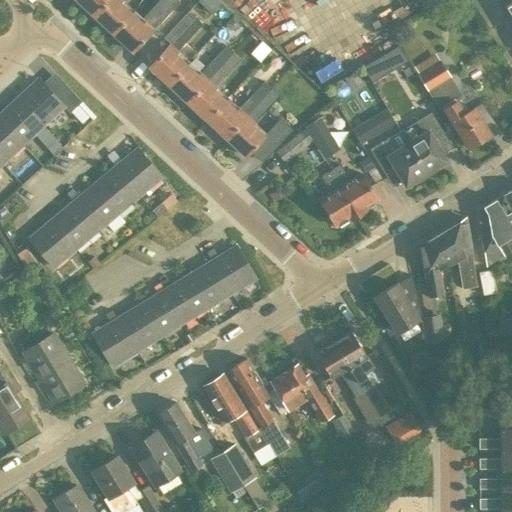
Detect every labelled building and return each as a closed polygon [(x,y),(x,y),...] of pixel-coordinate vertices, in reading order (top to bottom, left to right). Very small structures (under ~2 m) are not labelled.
[(76,0),(93,15),(107,0),(76,0)] [(107,0),(93,15),(112,33),(131,13),(120,3),(123,0),(107,0)] [(131,13),(112,33),(132,51),(153,28),(179,1),(177,0),(159,0),(140,22),(131,13)] [(202,0),(214,11),(223,1),(221,0),(202,0)] [(169,43),(148,66),(168,84),(186,65),(175,55),(178,51),(203,24),(194,17),(169,44),(169,43)] [(186,65),(168,84),(187,102),(208,80),(216,71),(233,52),(225,45),(200,72),(197,75),(186,65)] [(233,52),(216,71),(223,78),(240,59),(233,52)] [(418,73),(417,73),(427,90),(451,76),(440,59),(439,60),(418,73)] [(37,79),(17,98),(43,126),(63,106),(69,113),(82,101),(69,88),(57,99),(37,79)] [(426,99),(413,79),(406,84),(419,104),(426,99)] [(208,80),(187,102),(206,120),(225,100),(214,90),(216,87),(215,86),(208,80)] [(225,100),(206,120),(226,138),(272,88),(264,81),(239,108),(236,111),(225,100)] [(272,88),(226,138),(245,156),(263,136),(252,126),(255,123),(254,122),(279,95),(272,88)] [(458,97),(443,107),(444,109),(468,148),(490,134),(474,108),(469,111),(467,112),(458,97)] [(17,98),(0,113),(0,120),(23,145),(43,126),(17,98)] [(418,136),(407,142),(426,173),(446,161),(433,138),(443,132),(431,112),(410,124),(418,136)] [(319,115),(303,125),(324,157),(339,147),(319,115)] [(0,120),(0,161),(2,164),(23,145),(0,120)] [(361,143),(370,137),(361,123),(352,128),(361,143)] [(299,131),(275,151),(284,163),(312,140),(303,126),(304,129),(300,132),(299,131)] [(24,180),(54,154),(38,135),(13,156),(22,167),(17,172),(24,180)] [(426,173),(407,142),(397,149),(389,137),(369,149),(382,170),(392,163),(405,186),(414,180),(416,184),(426,177),(424,174),(426,173)] [(138,148),(116,166),(140,195),(162,177),(138,148)] [(368,156),(358,162),(364,171),(374,166),(368,156)] [(0,187),(6,194),(22,180),(7,163),(0,169),(0,187)] [(340,165),(331,171),(358,216),(366,211),(365,209),(378,201),(361,174),(349,181),(340,165)] [(116,166),(94,184),(119,213),(140,195),(116,166)] [(358,216),(331,171),(322,176),(332,192),(320,199),(336,226),(348,219),(350,221),(358,216)] [(94,184),(73,201),(97,231),(119,213),(94,184)] [(511,189),(500,197),(511,212),(511,189)] [(511,212),(500,197),(478,210),(477,216),(486,266),(503,255),(497,244),(504,240),(511,253),(511,212)] [(73,201),(51,219),(75,249),(97,231),(73,201)] [(467,218),(445,230),(450,263),(457,259),(462,289),(477,286),(467,218)] [(75,249),(51,219),(30,237),(54,267),(75,249)] [(450,263),(445,230),(421,245),(429,297),(443,295),(439,270),(450,263)] [(236,245),(212,260),(232,291),(256,277),(236,245)] [(212,260),(189,274),(208,306),(232,291),(212,260)] [(479,293),(480,299),(491,296),(491,293),(496,292),(492,269),(478,271),(482,293),(479,293)] [(189,274),(165,289),(185,321),(208,306),(189,274)] [(417,319),(396,284),(375,296),(397,332),(417,319)] [(165,289),(141,304),(161,335),(185,321),(165,289)] [(141,304),(118,318),(137,350),(161,335),(141,304)] [(511,313),(505,315),(506,319),(497,321),(500,336),(511,333),(511,313)] [(440,314),(420,317),(424,343),(444,340),(440,314)] [(137,350),(118,318),(94,333),(114,365),(137,350)] [(351,331),(336,340),(366,390),(372,386),(357,362),(366,356),(351,331)] [(24,351),(55,401),(84,383),(53,333),(24,351)] [(463,340),(467,356),(480,353),(476,337),(463,340)] [(366,390),(336,340),(315,352),(331,378),(340,372),(355,397),(366,390)] [(430,365),(426,351),(409,356),(412,369),(430,365)] [(228,371),(261,426),(272,419),(260,400),(268,395),(280,415),(288,410),(276,390),(269,395),(247,359),(228,371)] [(270,380),(276,390),(288,410),(307,398),(321,421),(332,414),(308,374),(304,376),(297,364),(290,362),(284,366),(283,373),(270,380)] [(0,423),(5,432),(29,417),(6,381),(0,371),(0,423)] [(233,416),(245,435),(256,429),(223,374),(204,385),(225,421),(233,416)] [(157,414),(192,470),(202,464),(186,437),(194,432),(176,403),(157,414)] [(421,431),(409,411),(384,426),(396,446),(421,431)] [(339,433),(347,433),(353,430),(343,413),(331,420),(339,433)] [(272,419),(261,426),(278,454),(289,447),(272,419)] [(256,429),(245,435),(242,436),(252,452),(268,443),(275,455),(278,454),(261,426),(256,429)] [(500,438),(478,438),(479,448),(500,448),(511,448),(511,427),(500,427),(500,438)] [(132,447),(155,485),(179,470),(156,432),(132,447)] [(383,449),(373,432),(360,440),(370,456),(383,449)] [(235,442),(225,449),(261,507),(269,501),(254,477),(256,476),(235,442)] [(479,458),(479,468),(500,468),(511,467),(511,448),(500,448),(500,458),(479,458)] [(261,507),(225,449),(209,458),(230,492),(232,491),(236,497),(246,491),(257,509),(261,507)] [(103,465),(93,471),(102,486),(109,497),(104,500),(111,511),(115,511),(136,499),(139,498),(141,496),(138,490),(133,482),(117,456),(103,465)] [(327,473),(334,485),(358,470),(354,464),(344,470),(342,468),(336,471),(335,468),(327,473)] [(500,478),(479,478),(479,488),(500,488),(511,488),(511,467),(500,468),(500,478)] [(62,511),(61,511),(93,511),(77,485),(54,499),(62,511)] [(479,498),(479,509),(500,508),(511,508),(511,488),(500,488),(500,498),(479,498)] [(163,511),(158,502),(146,510),(147,511),(163,511)]
